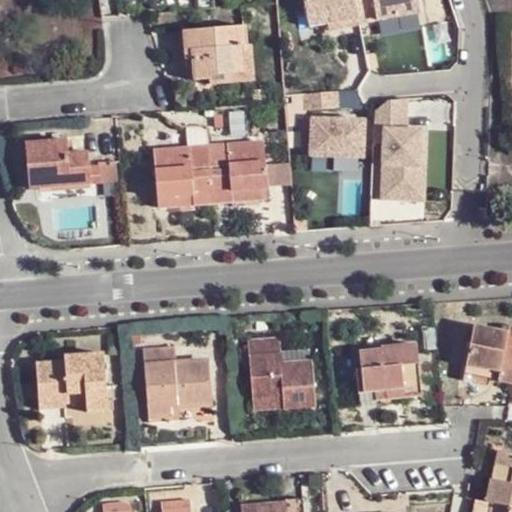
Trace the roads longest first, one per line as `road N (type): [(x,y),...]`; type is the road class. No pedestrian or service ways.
road 1 (residential): [(463,259),(6,295)]
road 2 (residential): [(463,259),(473,41),(467,0)]
road 3 (residential): [(128,35),(131,75),(116,94),(0,104)]
